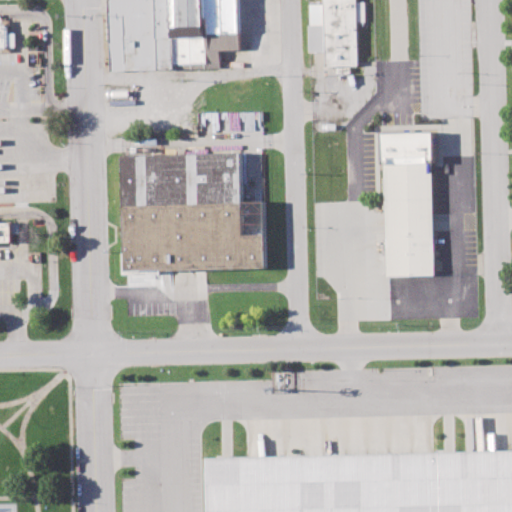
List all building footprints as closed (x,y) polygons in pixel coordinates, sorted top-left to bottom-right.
[(111,71),(109,0),(172,0),(174,70),(111,71)] [(172,0),(239,0),(241,50),(222,51),(223,68),(174,70),(172,0)] [(309,4),(310,51),(324,51),(325,67),(358,66),(357,22),(365,22),(364,1),(357,1),(356,0),(323,0),(323,4),(309,4)] [(0,52),(0,19),(14,19),(15,52),(0,52)] [(382,134),(431,132),(436,275),(387,277),(382,134)] [(122,155),(242,152),(243,202),(264,201),(266,265),(126,270),(122,155)] [(0,244),(12,244),(11,222),(0,222),(0,244)] [(213,511),(212,459),(511,451),(511,511),(213,511)]
